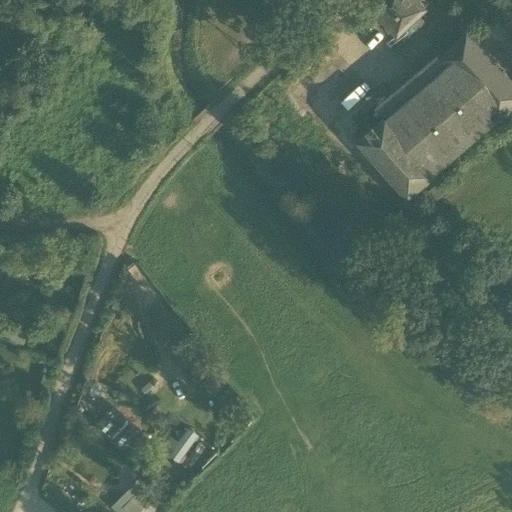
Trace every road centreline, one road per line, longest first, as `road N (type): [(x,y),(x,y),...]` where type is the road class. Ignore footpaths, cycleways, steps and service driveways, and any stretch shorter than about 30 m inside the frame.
road 1 (track): [(21,511),(42,435),(124,226),(149,181),(223,107)]
road 2 (unclassified): [(223,107),(328,0)]
road 3 (track): [(0,226),(124,226)]
